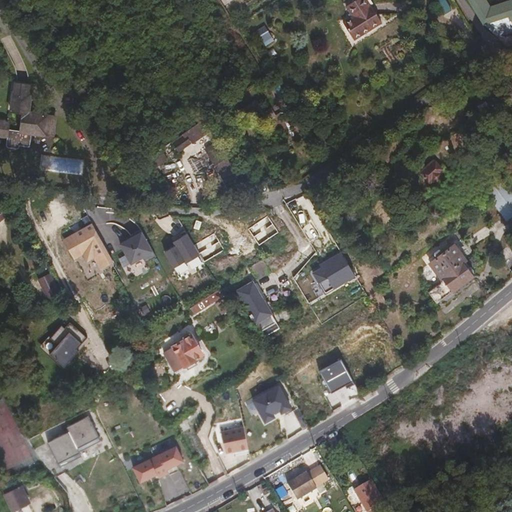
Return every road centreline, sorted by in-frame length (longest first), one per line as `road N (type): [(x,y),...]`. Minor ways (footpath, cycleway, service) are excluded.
road 1 (track): [(0,191),(206,210),(311,182),(504,46)]
road 2 (residential): [(178,511),(374,403),(511,292)]
